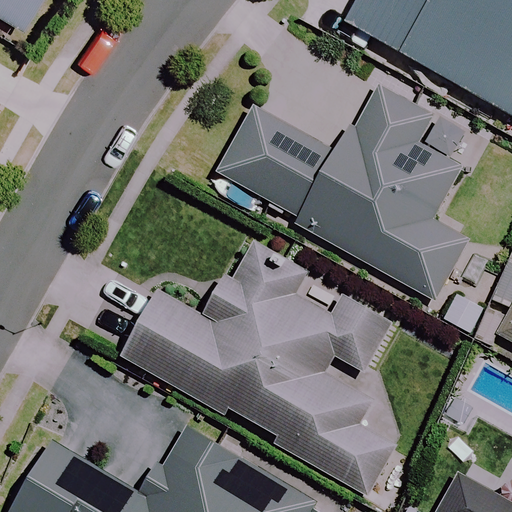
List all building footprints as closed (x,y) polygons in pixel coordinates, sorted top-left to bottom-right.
[(0,0),(0,20),(20,32),(38,0),(0,0)] [(511,0),(362,0),(348,26),(511,118),(511,0)] [(434,122),(379,91),(341,159),(256,113),(220,178),(322,234),(318,240),(436,305),(469,245),(433,225),(462,173),(418,149),(434,122)] [(307,276),(252,245),(209,322),(122,274),(88,336),(370,493),(395,449),(359,429),(374,404),(323,376),(334,357),(366,375),(392,328),(341,300),(331,318),(295,298),(307,276)] [(511,321),(503,342),(511,346),(511,321)] [(53,446),(13,511),(313,511),(316,508),(187,431),(145,501),(53,446)] [(511,511),(511,507),(460,481),(444,511),(511,511)]
